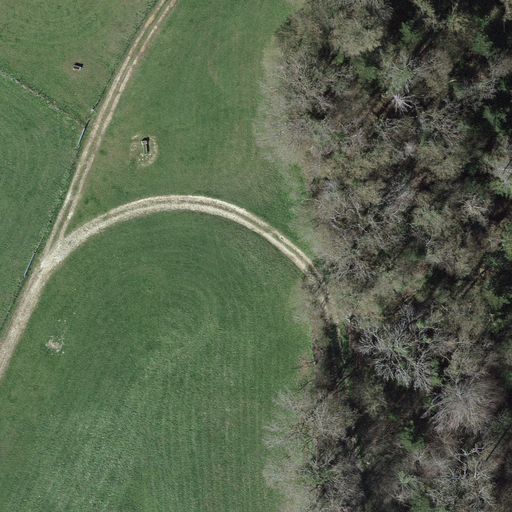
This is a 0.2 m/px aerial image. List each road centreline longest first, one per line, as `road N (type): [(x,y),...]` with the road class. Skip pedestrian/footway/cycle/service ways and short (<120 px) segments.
road 1 (track): [(368,511),(318,298),(296,260),(257,228),(213,213),(146,207),(113,218),(43,266)]
road 2 (track): [(43,266),(89,142),(167,0)]
